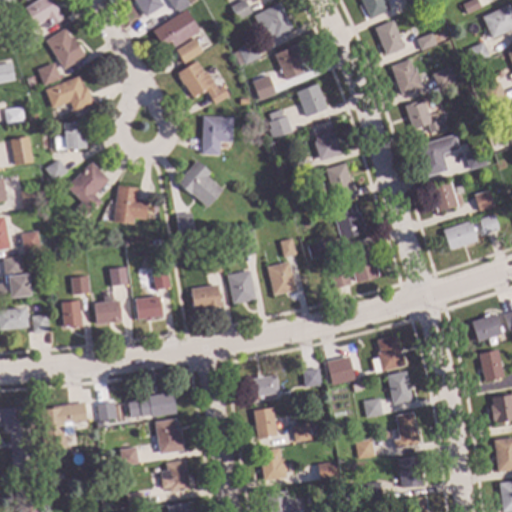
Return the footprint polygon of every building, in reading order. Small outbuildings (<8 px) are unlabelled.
[(47,0),(52,7),(53,6),(61,18),(43,30),(39,23),(34,27),(22,8),(34,0),(47,0)] [(157,0),(161,6),(143,17),(131,0),(157,0)] [(183,0),(185,2),(172,11),(164,0),(183,0)] [(241,0),(249,13),(236,21),(228,7),(239,0),(241,0)] [(383,0),(388,10),(367,19),(358,0),(383,0)] [(418,0),(420,4),(405,10),(401,0),(418,0)] [(475,0),(479,8),(465,14),(460,4),(469,0),(475,0)] [(290,29),(272,38),(270,34),(262,39),(250,16),(277,3),(290,29)] [(511,18),(511,28),(489,39),(479,17),(506,5),(511,18)] [(197,31),(185,38),(188,42),(192,40),(197,48),(183,57),(178,50),(177,50),(174,46),(172,47),(168,42),(160,47),(150,31),(183,10),(197,31)] [(402,48),(383,56),(371,28),(390,20),(402,48)] [(67,38),(70,37),(82,56),(61,69),(43,41),(61,29),(67,38)] [(36,41),(23,50),(17,41),(30,32),(36,41)] [(434,45),(418,51),(413,39),(429,33),(434,45)] [(250,41),(258,57),(237,66),(230,53),(235,50),(234,49),(250,41)] [(487,58),(471,64),(465,49),(480,42),(487,58)] [(303,62),(298,64),(301,73),(282,80),(271,54),(288,48),(287,47),(296,43),(303,62)] [(410,70),(413,69),(420,88),(398,96),(388,67),(406,60),(410,70)] [(202,74),(205,72),(215,88),(219,86),(226,96),(212,105),(202,90),(190,98),(182,85),(181,85),(175,77),(176,76),(174,73),(194,61),(202,74)] [(0,83),(12,81),(9,62),(0,63),(0,83)] [(58,80),(41,86),(35,69),(51,63),(58,80)] [(453,84),(435,90),(430,74),(447,68),(453,84)] [(265,79),(265,78),(272,94),(258,100),(249,79),(263,74),(265,79)] [(81,89),(85,88),(91,104),(71,112),(67,102),(50,109),(42,90),(76,76),(81,89)] [(503,99),(487,105),(480,89),(497,82),(503,99)] [(324,109),(303,117),(293,92),(314,84),(324,109)] [(429,123),(440,119),(442,127),(427,132),(425,125),(409,131),(401,106),(413,103),(413,105),(422,102),(429,123)] [(22,123),(3,126),(1,110),(19,106),(22,123)] [(280,117),(284,116),(289,133),(271,139),(265,122),(268,121),(266,114),(278,110),(280,117)] [(251,116),(247,123),(241,119),(246,112),(251,116)] [(230,118),(229,143),(217,142),(217,155),(199,154),(200,117),(230,118)] [(84,148),(53,151),(51,138),(62,137),(60,123),(81,121),(84,148)] [(338,154),(316,161),(310,142),(313,141),(310,130),(329,124),(338,154)] [(456,149),(440,154),(445,170),(423,177),(414,146),(452,134),(456,149)] [(30,162),(12,166),(7,140),(25,137),(30,162)] [(484,165),(467,170),(462,154),(479,149),(484,165)] [(303,157),(308,172),(292,177),(287,162),(303,157)] [(64,172),(51,181),(42,169),(56,160),(64,172)] [(208,173),(205,177),(220,191),(204,208),(189,194),(188,195),(175,183),(195,161),(208,173)] [(107,180),(92,195),(99,202),(82,219),(72,208),(78,202),(63,187),(89,162),(107,180)] [(352,199),(331,205),(328,194),(329,193),(323,169),(342,164),(352,199)] [(455,206),(434,212),(427,188),(448,182),(455,206)] [(135,189),(134,199),(146,201),(143,220),(131,219),(131,225),(110,222),(115,186),(135,189)] [(37,206),(21,209),(17,191),(34,188),(37,206)] [(491,207),(476,211),(471,195),(486,190),(491,207)] [(355,213),(357,213),(362,228),(360,229),(361,233),(338,240),(329,212),(352,205),(355,213)] [(191,231),(176,234),(173,215),(188,213),(191,231)] [(496,230),(481,234),(476,219),(491,215),(496,230)] [(474,241),(447,251),(440,230),(467,221),(474,241)] [(254,248),(238,250),(235,233),(251,230),(254,248)] [(39,250),(21,253),(18,234),(36,231),(39,250)] [(72,243),(67,248),(59,241),(64,236),(72,243)] [(293,254),(281,258),(276,242),(288,239),(293,254)] [(323,255),(309,260),(304,245),(319,241),(323,255)] [(376,276),(353,283),(344,253),(367,246),(376,276)] [(20,275),(25,274),(28,296),(0,299),(0,283),(3,283),(0,259),(18,257),(20,275)] [(218,272),(203,275),(200,260),(215,257),(218,272)] [(293,290),(271,296),(264,268),(286,262),(293,290)] [(125,284),(108,287),(106,269),(122,267),(125,284)] [(348,284),(332,289),(327,273),(343,268),(348,284)] [(253,300),(230,305),(224,275),(247,270),(253,300)] [(167,288),(152,290),(149,275),(164,272),(167,288)] [(86,293),(69,295),(67,279),(84,277),(86,293)] [(218,307),(192,311),(188,289),(214,285),(218,307)] [(160,317),(149,318),(150,320),(143,321),(143,319),(135,320),(131,300),(157,296),(160,317)] [(79,327),(67,328),(67,327),(61,327),(58,304),(76,301),(79,327)] [(118,321),(93,324),(91,303),(116,301),(118,321)] [(25,328),(0,330),(0,310),(23,308),(25,328)] [(511,329),(506,331),(501,314),(511,310),(511,329)] [(46,331),(30,334),(28,316),(44,314),(46,331)] [(499,334),(475,342),(468,323),(482,318),(481,316),(486,314),(486,316),(492,314),(499,334)] [(401,366),(379,372),(374,353),(377,352),(374,341),(393,335),(401,366)] [(501,377),(481,382),(475,355),(495,350),(501,377)] [(342,378),(327,381),(324,365),(338,362),(342,378)] [(318,385),(302,388),(299,371),(316,369),(318,385)] [(409,401),(390,405),(384,376),(403,371),(409,401)] [(276,393),(248,398),(245,380),(254,378),(254,376),(259,375),(260,377),(273,375),(276,393)] [(358,391),(351,392),(350,385),(356,383),(358,391)] [(173,413),(148,417),(148,415),(127,418),(125,402),(146,399),(145,397),(170,393),(173,413)] [(511,408),(511,420),(490,423),(487,405),(489,405),(488,399),(510,396),(511,408)] [(380,415),(363,418),(360,401),(377,398),(380,415)] [(84,422),(71,423),(72,436),(63,437),(64,448),(42,450),(37,411),(50,409),(49,406),(82,402),(84,422)] [(113,419),(96,421),(94,405),(111,402),(113,419)] [(274,436),(254,439),(250,411),(270,408),(274,436)] [(12,422),(26,421),(29,462),(10,464),(9,448),(8,448),(6,432),(5,432),(5,426),(1,426),(0,410),(11,409),(12,422)] [(416,444),(392,449),(390,440),(396,439),(392,416),(410,413),(416,444)] [(174,430),(178,429),(181,450),(156,455),(154,441),(149,442),(146,425),(152,424),(151,422),(172,418),(174,430)] [(309,440),(292,443),(289,426),(306,423),(309,440)] [(511,470),(495,472),(491,441),(511,438),(511,470)] [(372,456),(355,459),(352,442),(368,439),(372,456)] [(135,463),(119,467),(116,450),(133,447),(135,463)] [(278,459),(281,458),(283,478),(261,481),(256,451),(276,449),(278,459)] [(417,471),(418,470),(420,485),(397,488),(394,460),(415,457),(417,471)] [(332,469),(316,472),(314,461),(330,458),(332,469)] [(187,489),(167,492),(167,488),(160,489),(157,472),(164,471),(162,463),(182,460),(187,489)] [(511,511),(506,511),(499,511),(496,483),(511,481),(511,511)] [(379,498),(362,500),(360,484),(377,482),(379,498)] [(286,501),(293,500),(295,511),(293,511),(265,511),(263,494),(284,491),(286,501)] [(142,504),(125,507),(123,495),(140,492),(142,504)] [(101,501),(92,502),(91,494),(100,493),(101,501)] [(424,511),(403,511),(402,500),(423,497),(424,511)] [(187,509),(188,509),(188,511),(164,511),(164,506),(186,503),(187,509)]
